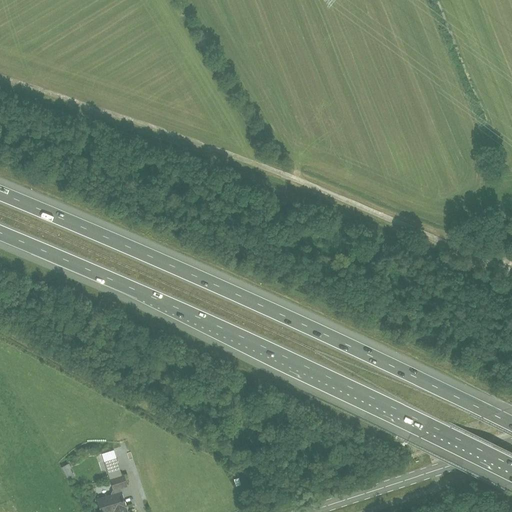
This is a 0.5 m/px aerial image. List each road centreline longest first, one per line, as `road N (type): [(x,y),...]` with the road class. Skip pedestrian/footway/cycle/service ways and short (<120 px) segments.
road 1 (motorway): [(0,233),(511,465)]
road 2 (motorway): [(511,423),(0,193)]
road 3 (track): [(265,168),(0,77)]
road 4 (track): [(511,272),(265,168)]
road 5 (secondary): [(308,511),(511,446)]
